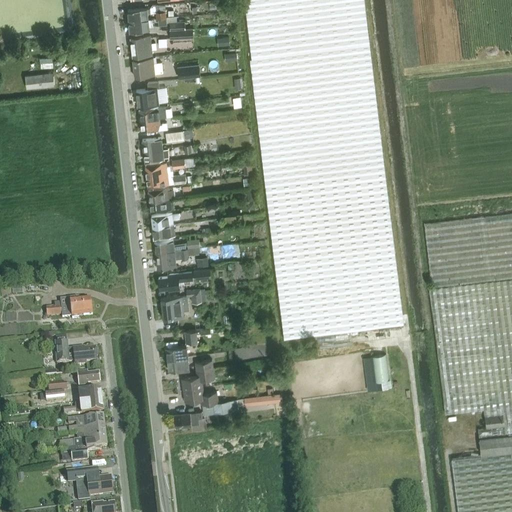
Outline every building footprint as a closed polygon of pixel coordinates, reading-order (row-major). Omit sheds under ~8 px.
[(250,59),(285,339),(314,335),(316,347),(353,343),(351,330),(404,324),(364,0),(245,0),(252,58),(250,59)] [(166,12),(165,4),(152,4),(150,8),(147,8),(128,10),(129,21),(149,19),(148,13),(150,13),(156,12),(157,19),(167,18),(166,12)] [(162,30),(170,29),(185,28),(184,20),(170,21),(170,18),(167,18),(157,19),(158,25),(161,25),(162,30)] [(149,19),(129,21),(130,32),(150,30),(149,26),(153,26),(152,19),(149,19)] [(193,28),(170,30),(171,38),(193,37),(193,28)] [(155,49),(155,45),(152,46),(151,35),(131,37),(133,57),(153,55),(152,49),(155,49)] [(54,66),(54,56),(40,56),(41,67),(54,66)] [(156,57),(153,57),(133,59),(135,77),(155,75),(154,62),(156,62),(156,57)] [(199,64),(178,67),(179,78),(200,75),(199,64)] [(55,85),(54,72),(25,75),(27,88),(55,85)] [(159,88),(158,81),(148,83),(149,89),(137,90),(139,106),(158,104),(156,88),(159,88)] [(139,109),(140,120),(160,118),(159,113),(166,112),(165,106),(159,107),(139,109)] [(160,118),(140,120),(142,132),(161,129),(168,128),(167,122),(160,123),(160,118)] [(193,129),(184,130),(166,133),(167,142),(185,139),(185,138),(194,137),(193,129)] [(143,139),(144,151),(163,148),(162,137),(143,139)] [(167,148),(163,148),(144,151),(145,162),(164,160),(164,158),(168,157),(167,148)] [(185,166),(184,159),(172,160),(173,168),(185,166)] [(167,173),(167,167),(166,162),(146,164),(147,178),(158,177),(158,174),(167,173)] [(252,164),(244,165),(245,174),(253,173),(252,164)] [(158,177),(147,178),(148,187),(169,184),(167,173),(158,174),(158,177)] [(185,174),(174,176),(175,184),(186,182),(185,174)] [(150,201),(170,198),(169,187),(148,189),(150,201)] [(151,212),(172,209),(174,209),(173,203),(171,203),(170,198),(150,201),(151,212)] [(151,215),(153,227),(173,224),(173,218),(179,217),(179,212),(151,215)] [(484,409),(486,427),(478,428),(479,438),(481,455),(452,458),(458,511),(511,511),(511,213),(425,224),(432,288),(429,288),(445,413),(484,409)] [(174,230),(173,224),(153,227),(154,238),(175,236),(174,233),(177,232),(176,230),(174,230)] [(199,238),(187,240),(188,248),(200,246),(199,238)] [(154,241),(156,252),(162,252),(163,254),(167,253),(167,251),(170,250),(180,249),(186,248),(185,242),(174,243),(174,239),(154,241)] [(246,253),(258,253),(258,242),(241,241),(241,248),(246,248),(246,253)] [(162,252),(156,252),(158,268),(177,266),(175,255),(181,254),(182,259),(188,259),(187,248),(180,249),(170,250),(167,251),(167,253),(163,254),(162,252)] [(207,257),(197,258),(198,267),(208,265),(207,257)] [(210,268),(194,270),(195,279),(211,277),(210,268)] [(193,279),(192,271),(169,274),(170,276),(159,277),(160,289),(168,288),(169,290),(180,289),(179,281),(193,279)] [(13,295),(23,294),(23,286),(12,286),(13,295)] [(0,288),(0,297),(2,297),(2,298),(4,298),(6,297),(7,297),(7,296),(9,296),(11,295),(12,295),(12,287),(0,288)] [(182,296),(182,295),(161,298),(163,318),(184,316),(184,310),(189,309),(188,302),(187,296),(182,296)] [(52,319),(63,318),(72,317),(73,319),(79,319),(79,317),(93,315),(91,299),(80,300),(79,298),(61,300),(61,303),(55,304),(56,307),(47,308),(47,317),(51,316),(52,319)] [(197,342),(197,333),(201,333),(201,334),(208,333),(208,336),(211,336),(210,328),(185,331),(186,343),(197,342)] [(57,363),(74,361),(75,365),(86,364),(86,362),(97,361),(96,349),(85,350),(84,348),(69,350),(68,341),(57,342),(55,343),(56,359),(57,363)] [(168,359),(188,357),(187,345),(166,347),(168,359)] [(375,382),(387,380),(388,380),(385,355),(371,356),(375,382)] [(188,357),(168,359),(169,371),(189,368),(188,357)] [(195,362),(197,370),(214,368),(212,359),(195,362)] [(215,378),(214,368),(197,370),(197,375),(182,378),(183,390),(203,387),(202,380),(215,378)] [(100,383),(99,374),(88,375),(88,373),(78,375),(79,387),(89,386),(89,384),(100,383)] [(387,380),(375,382),(376,390),(388,388),(387,380)] [(66,384),(48,386),(49,392),(67,390),(66,384)] [(203,387),(183,390),(185,401),(201,399),(202,404),(219,401),(217,391),(204,393),(203,387)] [(80,403),(102,400),(101,389),(79,392),(80,403)] [(65,400),(64,393),(46,395),(46,402),(65,400)] [(282,393),(273,393),(268,394),(263,395),(245,397),(245,405),(283,402),(282,393)] [(237,399),(202,404),(204,414),(239,409),(237,399)] [(75,404),(76,410),(64,411),(64,416),(81,414),(104,412),(102,400),(80,403),(80,404),(75,404)] [(202,411),(174,414),(175,427),(184,426),(184,427),(189,425),(192,425),(192,424),(199,423),(199,418),(203,417),(202,411)] [(84,429),(105,426),(104,415),(78,418),(68,419),(68,424),(76,423),(77,427),(84,429)] [(84,440),(106,437),(105,426),(84,429),(77,427),(69,428),(70,435),(77,434),(78,440),(84,440)] [(62,455),(68,454),(69,456),(71,456),(72,462),(88,460),(87,451),(100,450),(100,447),(107,447),(106,437),(84,440),(78,440),(74,441),(75,448),(61,450),(62,455)] [(60,443),(61,450),(75,448),(74,441),(60,443)] [(85,471),(67,473),(69,483),(77,482),(79,502),(90,500),(89,497),(102,495),(104,493),(109,493),(109,490),(113,490),(111,481),(108,481),(107,477),(99,478),(98,469),(85,471)] [(92,505),(92,511),(115,511),(114,503),(103,505),(103,503),(92,505)]
